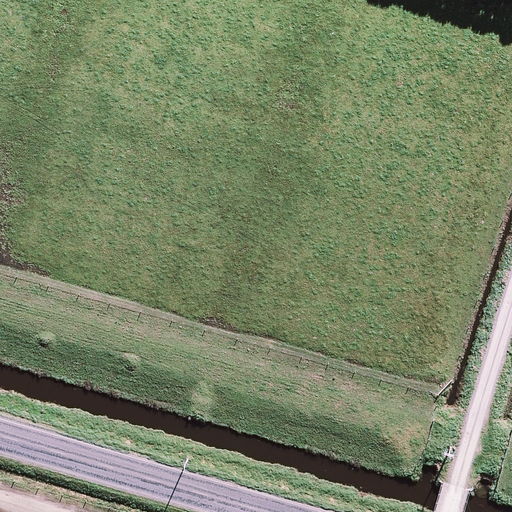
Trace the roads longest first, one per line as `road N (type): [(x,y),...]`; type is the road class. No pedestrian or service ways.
road 1 (unclassified): [(0,436),(262,511)]
road 2 (track): [(511,319),(446,511)]
